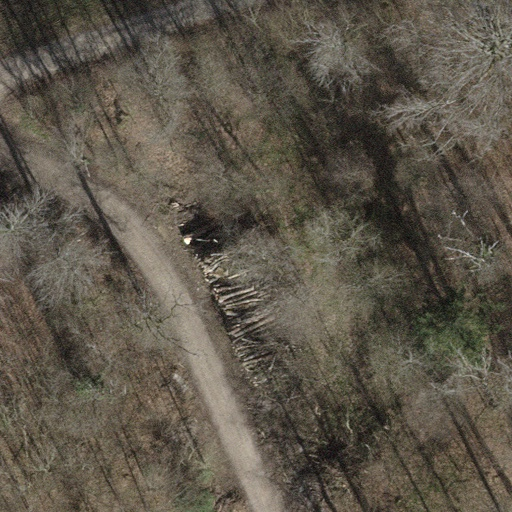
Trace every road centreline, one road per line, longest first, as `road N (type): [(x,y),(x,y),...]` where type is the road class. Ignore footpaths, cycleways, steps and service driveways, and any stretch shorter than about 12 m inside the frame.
road 1 (track): [(270,511),(196,313),(96,189),(0,143)]
road 2 (track): [(310,0),(0,94)]
